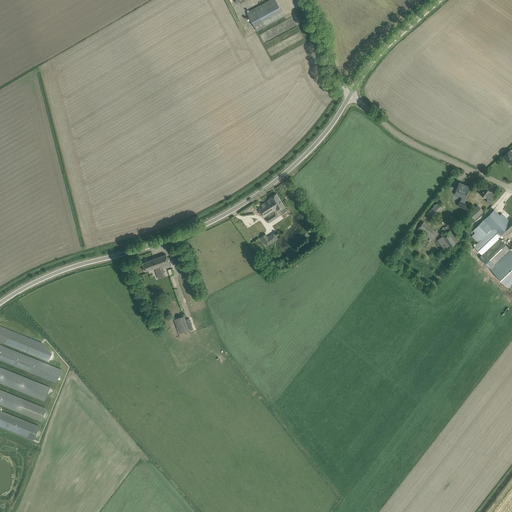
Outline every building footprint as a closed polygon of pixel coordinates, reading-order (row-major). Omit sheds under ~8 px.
[(269,0),(247,12),(257,31),(284,16),(275,0),(269,0)] [(508,160),(511,163),(511,164),(511,151),(510,149),(503,156),(507,161),(508,160)] [(461,191),(460,192),(464,194),(461,201),(460,201),(459,205),(465,208),(467,204),(464,203),(470,190),(468,189),(469,187),(460,183),(457,189),(461,191)] [(480,194),(488,199),(486,201),(491,204),(494,201),(492,199),(495,195),(490,192),(490,191),(485,187),(480,194)] [(284,206),(279,197),(276,193),(269,198),(270,199),(257,207),(260,211),(264,217),(268,215),(269,216),(265,218),(268,223),(268,222),(269,223),(278,217),(275,212),(274,213),(273,212),(277,209),(278,210),(284,206)] [(427,213),(432,219),(445,206),(439,200),(427,213)] [(469,213),(475,219),(484,211),(478,205),(469,213)] [(484,219),(473,230),(476,232),(483,239),(478,243),(475,246),(475,247),(480,252),(482,254),(479,257),(491,268),(511,249),(501,239),(496,234),(507,223),(508,222),(500,214),(494,209),(493,210),(484,219)] [(507,223),(496,234),(501,239),(511,228),(511,217),(510,220),(508,222),(507,223)] [(415,246),(420,250),(430,238),(431,239),(437,233),(423,221),(418,228),(425,234),(415,246)] [(462,239),(454,228),(437,240),(445,251),(462,239)] [(269,236),(268,237),(266,234),(260,238),(264,243),(270,239),(269,236)] [(187,258),(184,252),(183,247),(172,252),(176,262),(187,258)] [(511,248),(511,249),(491,268),(507,286),(509,288),(511,284),(511,283),(511,281),(511,248)] [(171,267),(168,259),(166,254),(142,263),(146,271),(156,268),(156,269),(155,269),(157,274),(156,274),(157,274),(158,279),(166,276),(163,269),(171,267)] [(189,329),(184,316),(174,320),(179,333),(189,329)] [(0,426),(23,436),(33,440),(35,435),(37,431),(39,426),(32,423),(1,410),(0,409),(0,404),(1,405),(4,406),(41,421),(43,416),(44,413),(46,408),(42,407),(0,389),(0,382),(3,384),(44,401),(47,394),(47,393),(49,389),(50,387),(0,366),(0,359),(52,381),(56,382),(58,377),(59,376),(59,375),(59,374),(60,373),(61,369),(0,344),(0,341),(48,361),(49,361),(50,358),(52,354),(52,353),(48,349),(44,344),(3,327),(0,325),(0,426)]
